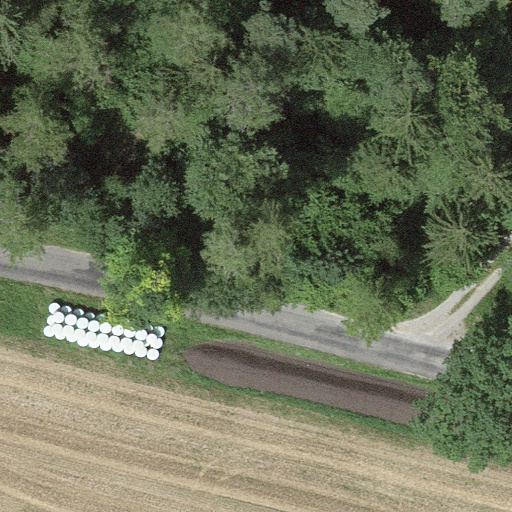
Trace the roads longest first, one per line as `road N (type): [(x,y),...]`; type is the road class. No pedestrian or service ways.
road 1 (unclassified): [(0,259),(81,268),(511,380)]
road 2 (track): [(511,245),(409,354)]
